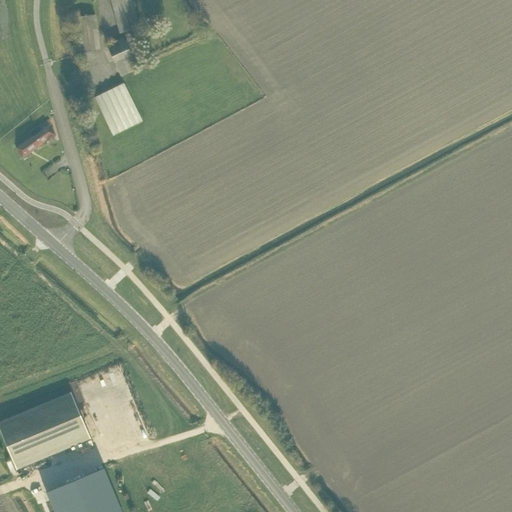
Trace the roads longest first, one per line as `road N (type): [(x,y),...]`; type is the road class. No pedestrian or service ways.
road 1 (primary): [(293,511),(176,364),(55,246)]
road 2 (unclassified): [(55,246),(85,207),(46,64)]
